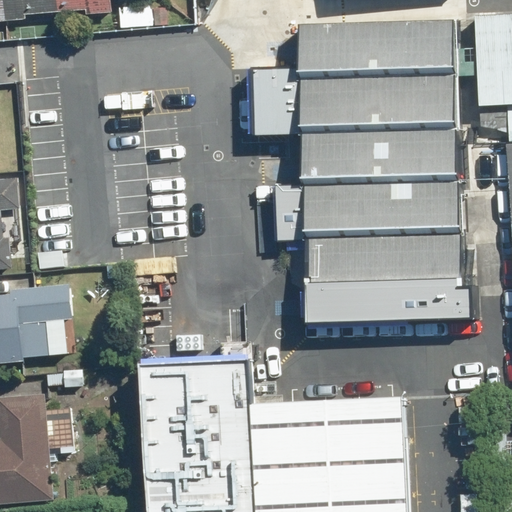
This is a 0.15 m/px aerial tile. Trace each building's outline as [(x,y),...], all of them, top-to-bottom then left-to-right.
[(0,0),(0,15),(114,5),(113,0),(0,0)] [(161,2),(125,3),(125,25),(147,25),(161,24),(161,2)] [(511,13),(476,16),(481,105),(511,103),(511,13)] [(467,317),(458,18),(252,25),(255,137),(304,136),(310,322),(467,317)] [(161,24),(147,25),(147,51),(188,50),(187,24),(161,24)] [(0,269),(14,268),(11,239),(6,239),(3,210),(22,208),(19,177),(0,179),(0,269)] [(39,273),(42,299),(82,295),(79,269),(39,273)] [(0,362),(27,360),(27,356),(48,354),(42,300),(23,302),(21,291),(0,293),(0,362)] [(157,511),(262,511),(253,356),(149,362),(157,511)] [(92,367),(68,368),(69,387),(93,386),(92,367)] [(0,439),(0,502),(57,498),(49,393),(0,396),(0,409),(2,440),(0,439)] [(410,511),(403,394),(256,402),(262,511),(410,511)]
